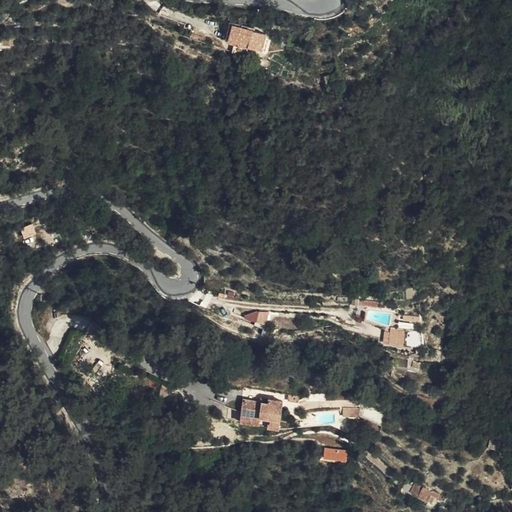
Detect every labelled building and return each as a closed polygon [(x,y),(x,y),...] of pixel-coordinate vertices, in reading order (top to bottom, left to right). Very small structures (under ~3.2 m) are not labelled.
[(235,33),(269,41),(273,26),(239,17),(235,33)] [(20,29),(6,28),(6,39),(19,39),(20,29)] [(24,236),(36,234),(34,224),(22,226),(24,236)] [(379,300),(353,297),(351,302),(379,306),(379,300)] [(256,321),(265,324),(268,312),(259,311),(256,320),(256,321)] [(422,341),(421,329),(405,328),(404,343),(408,343),(412,344),(417,343),(422,341)] [(267,425),(278,427),(283,400),(268,398),(267,402),(243,398),(240,419),(267,424),(267,425)] [(358,407),(341,406),(340,415),(354,416),(358,407)] [(324,448),(323,457),(345,460),(347,451),(324,448)] [(433,482),(421,476),(417,483),(431,490),(434,486),(431,484),(433,482)]
